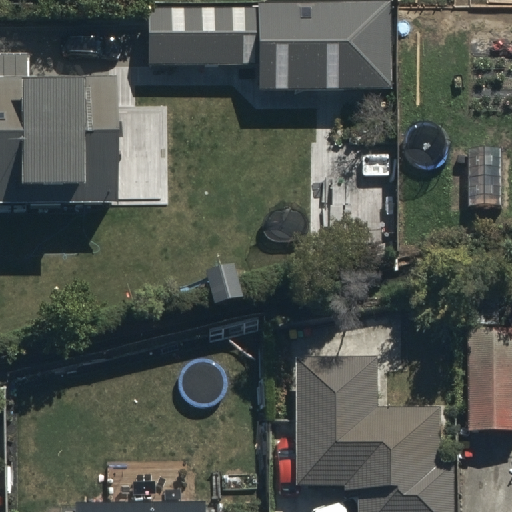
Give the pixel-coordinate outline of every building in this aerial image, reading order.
[(259,20),(150,19),(149,77),(258,79),(257,107),(387,108),(388,17),(259,16),(259,20)] [(0,228),(119,230),(120,101),(30,100),(30,75),(0,75),(0,228)] [(511,342),(467,344),(471,449),(511,447),(511,342)] [(377,357),(296,357),(297,485),(356,484),(356,511),(455,511),(455,461),(442,462),(442,406),(378,407),(377,357)] [(269,390),(170,386),(166,472),(265,476),(269,390)] [(206,511),(206,500),(76,502),(75,511),(206,511)]
